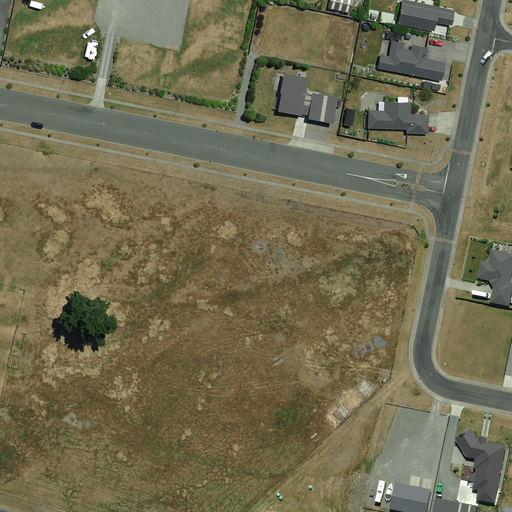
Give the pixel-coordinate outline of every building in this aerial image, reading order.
[(353,0),(330,0),(328,8),(351,13),(353,0)] [(452,25),(455,11),(404,0),(403,0),(398,24),(435,32),(437,22),(452,25)] [(381,55),(378,69),(442,81),(445,63),(426,59),(428,48),(412,45),(411,50),(404,48),(405,43),(391,41),(388,56),(381,55)] [(282,94),(278,111),(301,115),(302,114),(309,115),(308,119),(334,124),(339,98),(313,93),(313,95),(307,93),(309,78),(284,73),(280,93),(282,94)] [(369,110),(368,128),(407,129),(407,133),(429,134),(430,114),(411,114),(412,102),(385,101),(384,111),(369,110)] [(511,267),(511,253),(491,249),(489,263),(481,261),(477,278),(489,280),(493,287),(490,302),(509,306),(511,289),(511,283),(509,283),(511,267)] [(478,491),(476,499),(495,503),(506,445),(487,441),(488,438),(479,436),(478,440),(471,429),(455,439),(466,456),(476,458),(474,468),(476,468),(472,489),(478,491)] [(426,511),(431,490),(395,482),(389,509),(404,511),(426,511)] [(475,511),(477,506),(435,498),(432,511),(475,511)]
